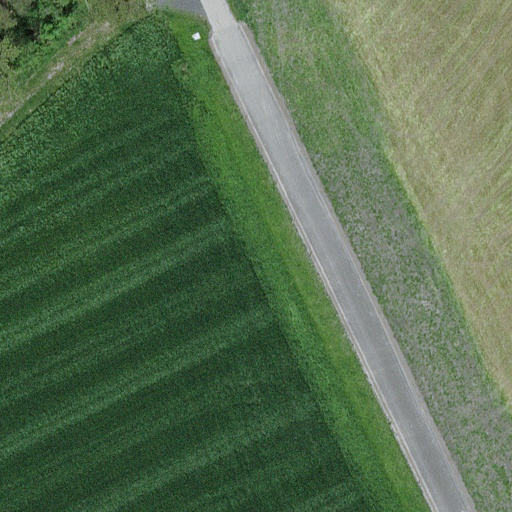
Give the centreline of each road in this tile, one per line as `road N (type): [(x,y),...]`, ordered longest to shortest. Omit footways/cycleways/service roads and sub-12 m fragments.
road 1 (track): [(457,511),(199,0)]
road 2 (unknown): [(143,0),(113,14),(0,153)]
